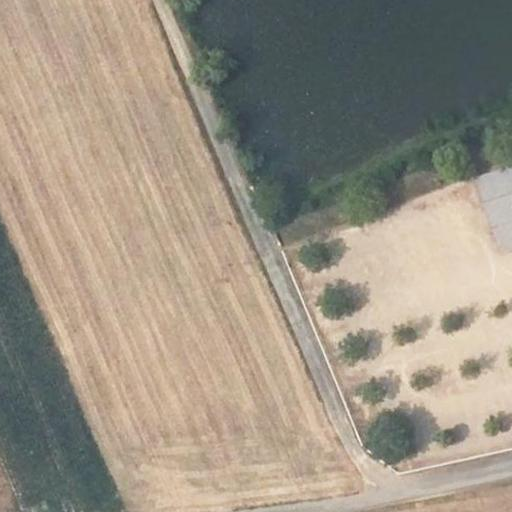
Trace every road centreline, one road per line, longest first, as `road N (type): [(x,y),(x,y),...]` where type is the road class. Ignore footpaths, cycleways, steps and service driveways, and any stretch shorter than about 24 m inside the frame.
road 1 (unknown): [(177,0),(310,327),(390,495)]
road 2 (residential): [(288,511),(511,465)]
